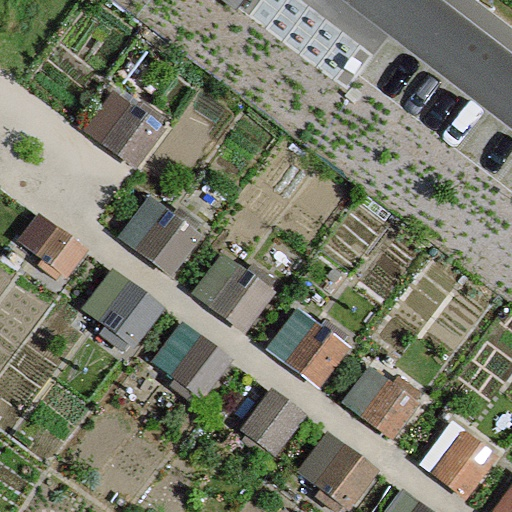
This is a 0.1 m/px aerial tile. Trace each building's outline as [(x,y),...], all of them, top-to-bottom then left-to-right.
[(154,197),(131,241),(185,270),(208,226),(154,197)] [(146,335),(169,299),(120,268),(97,303),(146,335)] [(354,403),(403,435),(425,403),(376,371),(354,403)] [(356,511),(389,468),(338,428),(304,472),(356,511)] [(444,511),(432,500),(420,511),(444,511)]
